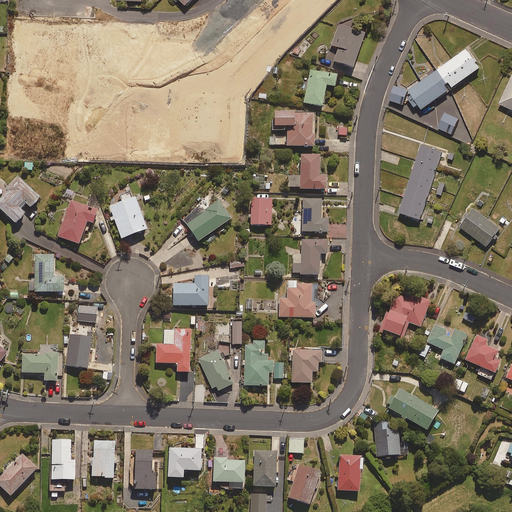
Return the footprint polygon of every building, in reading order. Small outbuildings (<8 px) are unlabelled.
[(366,32),(339,23),(331,46),(339,48),(334,61),(354,68),(366,32)] [(439,70),(452,88),(481,67),(468,49),(439,70)] [(338,74),(311,69),(304,103),(323,106),(327,85),(336,86),(338,74)] [(452,88),(439,70),(410,90),(413,95),(409,98),(415,107),(419,104),(423,109),(452,88)] [(511,75),(499,104),(511,110),(511,75)] [(404,104),(409,90),(396,85),(391,99),(404,104)] [(275,127),(288,127),(288,145),(316,145),(316,132),(313,132),(313,112),(275,112),(275,127)] [(459,119),(446,113),(439,128),(452,134),(459,119)] [(443,152),(422,145),(400,212),(421,219),(443,152)] [(320,155),(301,154),(301,176),(288,176),(288,187),(300,187),(300,189),(327,189),(327,175),(320,175),(320,155)] [(33,163),(25,162),(24,170),(32,171),(33,163)] [(265,174),(253,174),(253,183),(260,183),(259,189),(270,189),(270,183),(264,183),(265,174)] [(40,198),(18,177),(0,195),(0,208),(16,224),(26,213),(21,209),(26,203),(31,208),(40,198)] [(437,194),(443,196),(446,184),(440,182),(437,194)] [(111,222),(115,220),(122,239),(148,229),(135,196),(133,197),(131,193),(121,196),(123,202),(110,207),(114,217),(110,218),(111,222)] [(272,199),(251,199),(251,225),(272,225),(272,199)] [(322,200),(304,199),(303,232),(329,232),(329,219),(322,219),(322,200)] [(98,211),(71,201),(58,236),(79,244),(88,222),(93,224),(98,211)] [(231,219),(219,201),(206,210),(199,208),(183,219),(199,241),(231,219)] [(499,228),(472,209),(459,227),(486,247),(499,228)] [(300,273),(300,275),(320,275),(321,254),(328,254),(328,240),(302,240),(302,264),(293,264),(293,273),(300,273)] [(54,255),(35,255),(35,280),(30,280),(30,292),(64,292),(64,277),(54,277),(54,255)] [(245,266),(244,259),(229,261),(230,268),(245,266)] [(209,276),(195,276),(195,284),(174,284),(174,306),(209,306),(209,276)] [(312,284),(288,284),(288,299),(280,298),(280,317),(316,318),(316,303),(312,303),(312,284)] [(421,327),(431,301),(398,290),(383,330),(401,337),(406,322),(421,327)] [(242,322),(233,322),(232,344),(241,344),(242,322)] [(229,324),(215,325),(216,342),(230,341),(229,324)] [(447,331),(435,326),(427,342),(444,350),(441,358),(455,365),(468,336),(455,330),(452,338),(445,335),(447,331)] [(191,330),(165,329),(164,344),(157,344),(157,363),(178,364),(178,372),(190,372),(191,330)] [(92,337),(70,335),(66,366),(88,369),(92,337)] [(479,372),(489,376),(491,372),(496,374),(501,362),(495,359),(499,352),(487,346),(489,341),(477,335),(466,360),(481,367),(479,372)] [(0,362),(8,353),(5,351),(8,347),(7,346),(9,343),(4,339),(3,340),(0,337),(0,362)] [(269,386),(269,373),(274,373),(273,379),(284,379),(284,362),(268,362),(268,354),(265,354),(265,341),(253,341),(253,346),(245,346),(245,386),(269,386)] [(425,358),(427,353),(430,355),(432,351),(429,350),(431,345),(424,342),(419,355),(425,358)] [(234,385),(219,350),(199,359),(212,389),(217,387),(218,391),(234,385)] [(324,350),(293,350),(293,383),(313,383),(312,372),(319,372),(319,363),(324,363),(324,350)] [(58,381),(58,355),(23,354),(22,373),(45,373),(45,381),(58,381)] [(468,384),(455,379),(451,387),(465,392),(468,384)] [(389,408),(402,416),(401,417),(406,420),(407,419),(428,431),(439,412),(401,389),(389,408)] [(376,457),(386,456),(387,459),(393,459),(393,456),(401,455),(399,421),(374,422),(376,457)] [(304,439),(290,438),(289,453),(304,454),(304,439)] [(58,497),(58,491),(65,491),(65,480),(75,480),(76,461),(71,461),(71,440),(53,440),(51,497),(58,497)] [(114,479),(115,463),(118,463),(118,457),(115,457),(115,441),(93,441),(92,478),(114,479)] [(202,471),(202,449),(170,449),(169,479),(185,479),(185,471),(202,471)] [(153,451),(136,450),(136,489),(156,490),(156,474),(152,473),(153,451)] [(277,452),(255,452),(254,487),(277,487),(277,452)] [(37,469),(21,454),(0,476),(0,486),(11,496),(37,469)] [(364,457),(340,456),(339,491),(360,492),(361,470),(363,470),(364,457)] [(243,489),(243,483),(245,483),(245,461),(227,461),(227,458),(215,458),(214,482),(230,482),(230,489),(243,489)] [(321,472),(300,465),(289,498),(310,505),(321,472)] [(266,511),(267,495),(251,494),(250,511),(266,511)]
